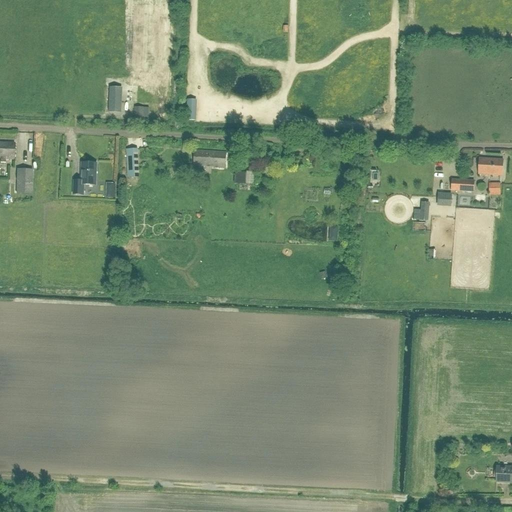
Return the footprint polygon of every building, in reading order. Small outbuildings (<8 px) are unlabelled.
[(120,88),(110,88),(109,113),(119,113),(120,88)] [(197,121),(198,99),(190,99),(189,121),(197,121)] [(143,108),(135,108),(134,120),(142,120),(143,108)] [(0,159),(0,161),(0,163),(5,164),(5,160),(13,160),(14,144),(0,142),(0,159)] [(128,179),(139,178),(137,149),(127,150),(128,170),(127,170),(128,179)] [(225,169),(226,153),(194,151),(193,166),(217,167),(217,168),(225,169)] [(502,177),(503,161),(479,159),(478,175),(502,177)] [(95,186),(96,164),(82,163),(81,181),(74,181),(74,195),(83,196),(84,186),(95,186)] [(32,181),(32,171),(14,170),(14,181),(32,181)] [(238,173),(237,185),(253,186),(254,173),(238,173)] [(474,181),(468,181),(452,180),(451,191),(473,193),(474,181)] [(490,196),(500,196),(499,184),(489,184),(490,196)] [(23,198),(24,185),(17,185),(16,198),(23,198)] [(453,195),(451,195),(439,194),(438,207),(452,208),(453,195)] [(5,198),(4,206),(24,207),(25,199),(5,198)] [(428,222),(429,203),(421,203),(420,222),(428,222)] [(450,456),(455,460),(459,454),(454,450),(450,456)] [(511,468),(497,467),(496,483),(511,484),(511,483),(511,468)]
